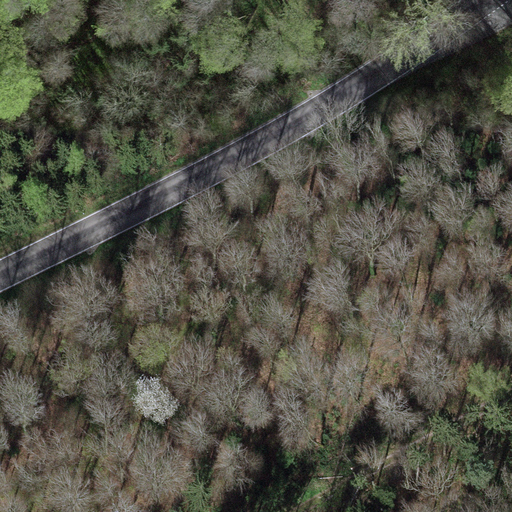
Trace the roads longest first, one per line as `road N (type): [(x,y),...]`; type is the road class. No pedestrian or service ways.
road 1 (secondary): [(484,0),(403,61),(0,275)]
road 2 (track): [(294,511),(511,391)]
